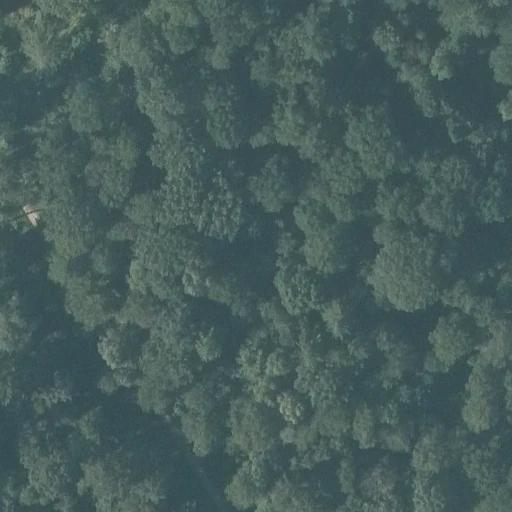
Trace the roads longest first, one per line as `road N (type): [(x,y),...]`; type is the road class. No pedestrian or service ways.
road 1 (track): [(0,170),(220,511)]
road 2 (track): [(87,0),(0,96)]
